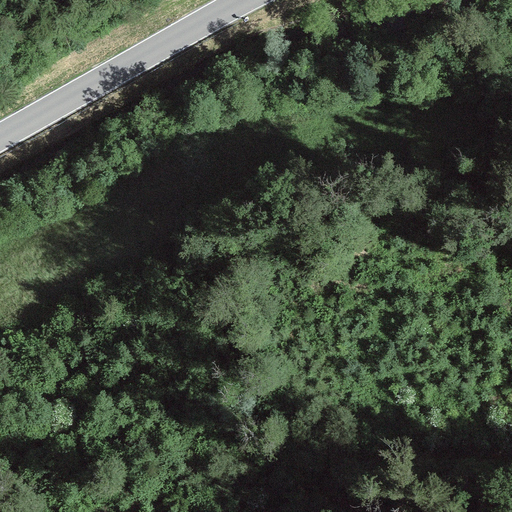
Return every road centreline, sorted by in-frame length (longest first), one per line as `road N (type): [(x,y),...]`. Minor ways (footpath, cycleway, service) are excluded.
road 1 (track): [(0,448),(101,437),(279,488),(396,454),(511,454)]
road 2 (secondary): [(246,0),(0,140)]
